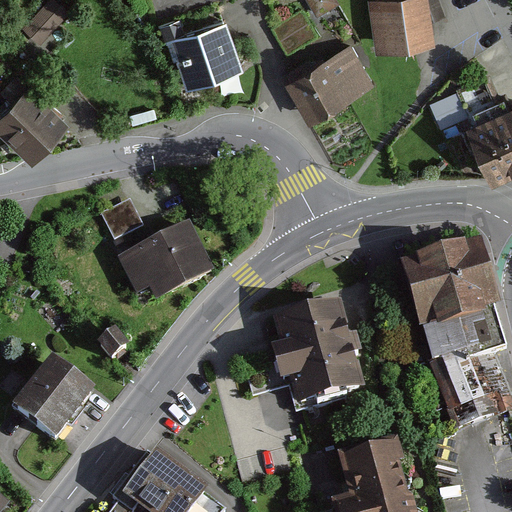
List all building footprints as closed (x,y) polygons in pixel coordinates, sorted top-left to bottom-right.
[(39,42),(69,11),(57,0),(48,0),(23,26),(39,42)] [(338,0),(309,0),(318,13),(338,0)] [(435,41),(428,0),(368,0),(376,50),(435,41)] [(288,56),(318,39),(303,12),(273,29),(288,56)] [(189,84),(243,63),(225,16),(170,37),(189,84)] [(311,118),(375,79),(351,40),(287,79),(311,118)] [(0,126),(32,158),(70,119),(31,81),(0,112),(0,126)] [(436,97),(440,119),(464,114),(460,93),(436,97)] [(492,178),(511,169),(511,109),(470,127),(492,178)] [(115,241),(144,226),(131,200),(101,215),(115,241)] [(139,293),(153,286),(159,298),(213,269),(188,221),(120,256),(139,293)] [(472,251),(406,269),(436,370),(458,428),(509,417),(482,357),(505,352),(472,251)] [(342,302),(274,319),(280,344),(272,346),(281,384),(290,382),(298,413),(366,396),(342,302)] [(130,348),(116,329),(99,342),(112,360),(130,348)] [(58,440),(96,390),(53,357),(15,407),(58,440)] [(417,511),(397,441),(338,457),(349,497),(332,502),(335,511),(417,511)] [(118,503),(110,511),(226,511),(227,510),(207,495),(211,490),(158,450),(154,456),(148,452),(112,498),(118,503)] [(0,511),(5,511),(10,506),(0,498),(0,511)]
